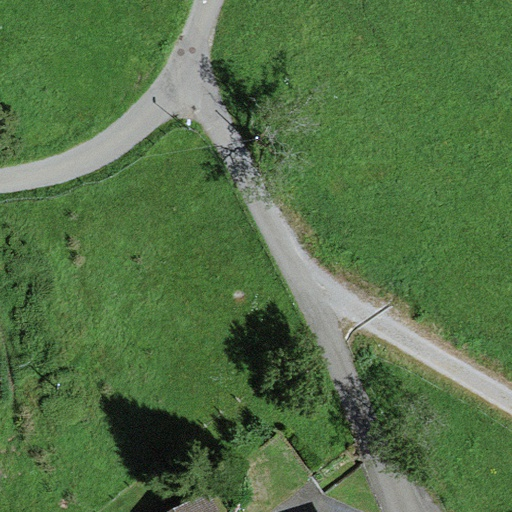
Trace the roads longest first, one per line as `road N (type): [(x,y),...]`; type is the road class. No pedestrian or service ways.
road 1 (unclassified): [(184,45),(315,313),(396,511)]
road 2 (unclassified): [(184,45),(126,125),(66,163),(0,168)]
road 3 (track): [(511,386),(315,313)]
